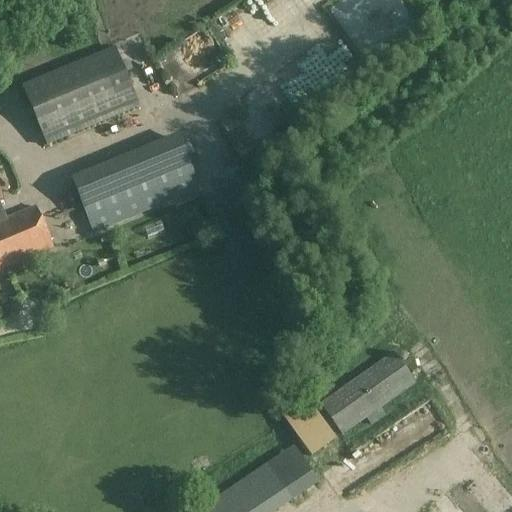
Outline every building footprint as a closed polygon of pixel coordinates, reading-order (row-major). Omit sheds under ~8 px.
[(283,25),(273,31),(279,43),(290,37),(283,25)] [(99,57),(22,87),(39,129),(46,148),(140,109),(116,51),(99,57)] [(284,134),(315,116),(304,97),(273,116),(284,134)] [(194,179),(89,222),(94,234),(200,191),(194,179)] [(0,197),(0,270),(52,249),(35,207),(6,219),(0,205),(0,200),(1,200),(0,197)] [(393,354),(321,405),(341,435),(413,384),(393,354)] [(292,437),(314,471),(338,455),(316,421),(292,437)]
